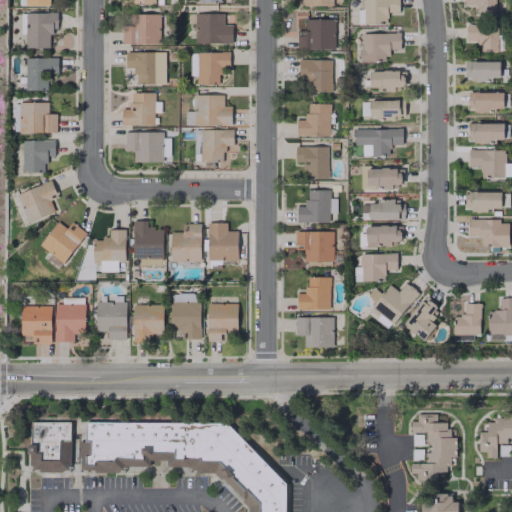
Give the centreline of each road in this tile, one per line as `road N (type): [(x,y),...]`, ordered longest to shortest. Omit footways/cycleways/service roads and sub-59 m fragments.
road 1 (residential): [(265,0),(264,378)]
road 2 (residential): [(430,0),(433,256),(440,268)]
road 3 (tertiary): [(264,378),(511,375)]
road 4 (residential): [(91,0),(89,180),(96,188)]
road 5 (tertiary): [(0,378),(178,378)]
road 6 (residential): [(96,188),(265,189)]
